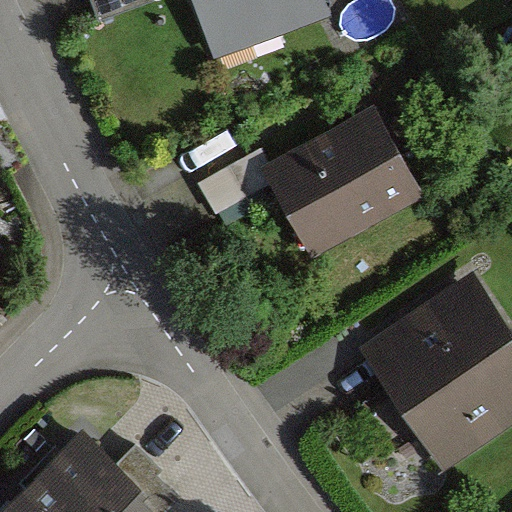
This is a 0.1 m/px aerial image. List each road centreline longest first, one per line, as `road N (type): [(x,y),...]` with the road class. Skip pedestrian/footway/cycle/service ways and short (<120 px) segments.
road 1 (residential): [(120,279),(298,511)]
road 2 (residential): [(0,33),(120,279)]
road 3 (residential): [(120,279),(0,400)]
